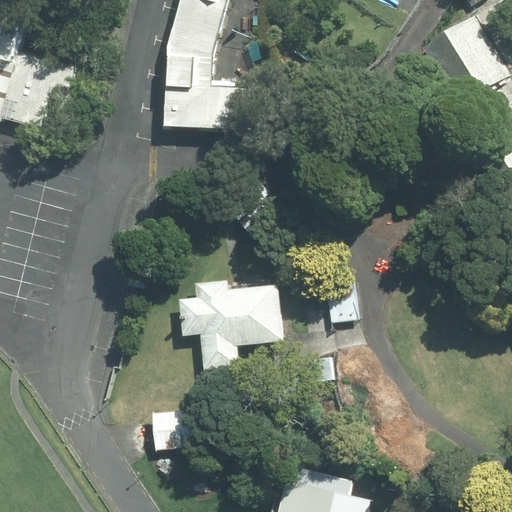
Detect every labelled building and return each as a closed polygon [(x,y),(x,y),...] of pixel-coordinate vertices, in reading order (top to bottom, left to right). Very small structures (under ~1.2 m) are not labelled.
[(18,0),(0,0),(0,126),(53,142),(72,75),(3,56),(18,0)] [(173,128),(251,131),(253,87),(216,86),(218,53),(230,0),(187,0),(176,45),(173,128)] [(504,0),(423,49),(511,195),(511,4),(509,0),(504,0)] [(360,322),(360,283),(332,283),(331,322),(360,322)] [(283,285),(185,297),(192,351),(206,349),(209,368),(247,363),(245,344),(290,339),(283,285)] [(206,409),(158,413),(161,452),(209,447),(206,409)] [(373,511),(376,500),(286,477),(277,511),(373,511)]
